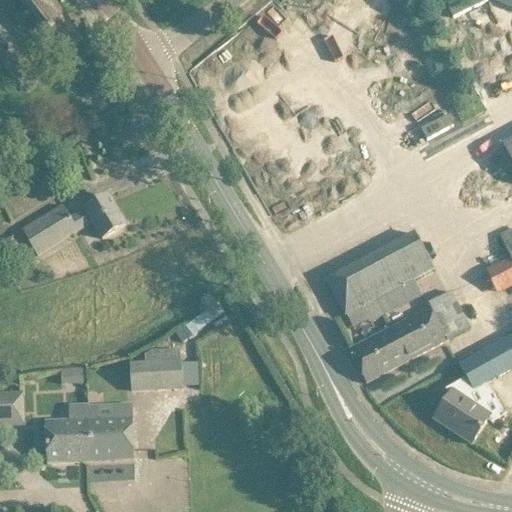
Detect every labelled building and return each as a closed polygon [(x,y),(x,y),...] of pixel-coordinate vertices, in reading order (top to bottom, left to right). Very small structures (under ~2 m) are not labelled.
[(0,0),(0,2),(50,66),(83,42),(52,0),(0,0)] [(511,139),(501,145),(511,164),(511,139)] [(63,207),(22,232),(37,258),(92,224),(102,241),(125,227),(107,197),(71,220),(63,207)] [(511,230),(499,236),(510,259),(485,271),(496,295),(511,287),(511,230)] [(347,317),(353,328),(398,304),(392,293),(434,271),(415,235),(327,282),(345,317),(347,317)] [(0,269),(24,257),(13,237),(0,243),(0,269)] [(430,310),(391,330),(408,363),(450,342),(449,340),(470,329),(451,292),(427,304),(430,310)] [(193,323),(199,332),(225,315),(218,305),(193,323)] [(408,363),(391,330),(349,352),(366,385),(408,363)] [(451,395),(434,421),(472,446),(492,415),(486,405),(490,403),(481,388),(511,370),(511,338),(459,368),(466,380),(445,391),(451,395)] [(130,366),(131,392),(183,390),(182,364),(180,364),(179,350),(150,351),(144,356),(145,366),(130,366)] [(0,394),(0,427),(24,426),(23,393),(0,394)] [(125,407),(88,410),(91,463),(134,461),(133,420),(126,421),(125,407)] [(91,463),(88,410),(69,412),(70,423),(47,425),(49,465),(91,463)]
